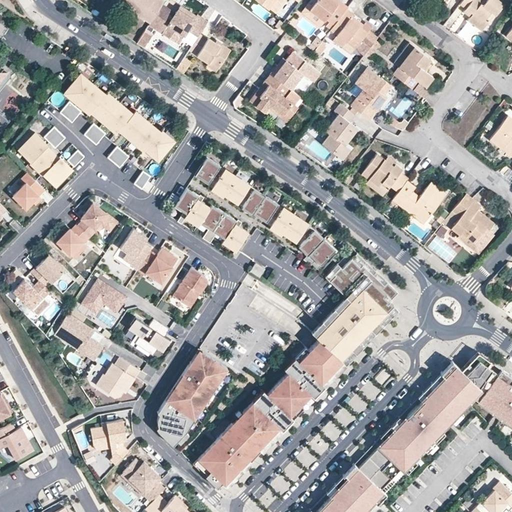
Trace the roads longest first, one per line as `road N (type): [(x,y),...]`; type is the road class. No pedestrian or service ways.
road 1 (residential): [(227,511),(146,433),(144,419),(229,276),(226,265),(147,213)]
road 2 (residential): [(392,0),(474,62),(430,127),(511,198)]
road 3 (residential): [(421,272),(317,187),(209,115)]
road 4 (residential): [(412,345),(380,352),(228,511)]
road 5 (residential): [(281,511),(412,373),(412,345)]
road 6 (residential): [(209,115),(39,0)]
road 7 (residential): [(147,213),(88,181),(0,264)]
road 8 (residential): [(209,115),(260,39),(218,0)]
road 9 (residential): [(0,339),(68,469)]
